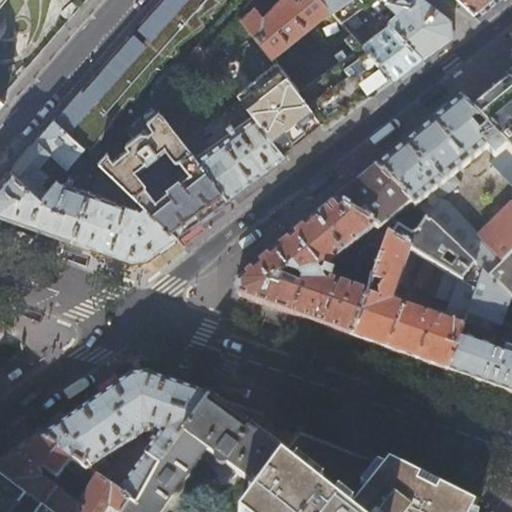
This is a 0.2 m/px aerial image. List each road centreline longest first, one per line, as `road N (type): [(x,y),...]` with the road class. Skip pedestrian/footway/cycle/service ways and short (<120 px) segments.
road 1 (tertiary): [(136,316),(511,17)]
road 2 (secondary): [(511,444),(136,316)]
road 3 (residential): [(0,140),(125,0)]
road 4 (tertiary): [(0,418),(136,316)]
road 5 (secondary): [(136,316),(0,262)]
